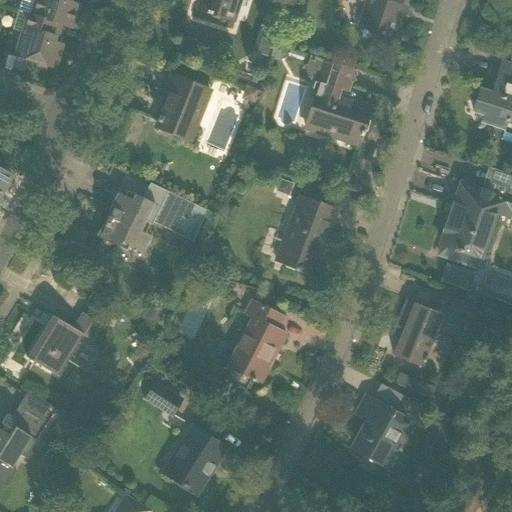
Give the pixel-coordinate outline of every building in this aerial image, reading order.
[(21,0),(18,11),(28,14),(28,15),(60,25),(71,28),(78,4),(69,2),(69,0),(21,0)] [(201,0),(199,9),(233,20),(239,0),(201,0)] [(359,26),(392,37),(398,18),(396,17),(401,0),(362,0),(366,1),(359,26)] [(28,15),(16,56),(38,63),(37,67),(46,70),(48,66),(55,68),(62,44),(53,41),(54,37),(56,37),(60,25),(28,15)] [(303,63),(306,61),(308,65),(311,56),(274,44),(269,59),(277,61),(287,57),(290,59),(303,63)] [(311,56),(308,65),(303,67),(310,80),(319,83),(315,93),(316,93),(305,127),(358,145),(361,136),(362,136),(364,131),(363,131),(370,108),(351,102),(352,99),(350,92),(349,92),(356,70),(311,56)] [(511,66),(503,63),(492,95),(480,91),(473,111),(485,114),(482,122),(502,128),(504,121),(511,123),(511,66)] [(159,122),(157,127),(190,140),(209,91),(172,76),(165,93),(169,95),(161,117),(160,116),(158,121),(159,122)] [(256,104),(260,90),(246,85),(241,99),(256,104)] [(248,136),(255,138),(258,131),(251,128),(248,136)] [(0,195),(11,175),(0,169),(0,195)] [(208,211),(128,172),(110,208),(113,210),(110,217),(109,217),(104,225),(105,226),(99,238),(119,248),(122,242),(138,250),(146,235),(140,232),(145,221),(152,225),(153,222),(194,241),(208,211)] [(293,184),(281,179),(276,191),(288,196),(293,184)] [(511,184),(510,184),(505,198),(461,183),(441,244),(443,244),(439,254),(481,268),(485,258),(487,259),(487,257),(486,257),(501,216),(511,220),(511,184)] [(277,261),(308,272),(321,239),(325,241),(336,211),(300,197),(277,261)] [(208,217),(203,228),(210,231),(215,220),(208,217)] [(476,273),(447,263),(440,281),(469,292),(476,273)] [(219,289),(222,283),(210,276),(205,288),(211,291),(219,289)] [(401,338),(394,356),(420,367),(439,321),(465,332),(475,308),(444,296),(437,312),(407,300),(393,335),(401,338)] [(228,367),(261,384),(278,350),(275,348),(277,344),(282,333),(286,335),(286,334),(279,331),(285,318),(252,301),(245,314),(252,318),(228,367)] [(103,326),(82,313),(72,328),(52,315),(26,358),(58,377),(83,336),(93,342),(103,326)] [(145,357),(150,348),(142,344),(137,353),(145,357)] [(155,382),(144,400),(172,417),(183,399),(155,382)] [(56,409),(28,391),(11,418),(6,415),(1,423),(5,425),(1,430),(0,429),(0,461),(11,468),(30,438),(36,441),(56,409)] [(369,422),(353,450),(381,465),(407,418),(366,395),(355,415),(369,422)] [(435,436),(444,420),(434,415),(425,431),(435,436)] [(165,474),(196,493),(207,476),(204,474),(221,447),(224,449),(225,448),(193,428),(165,474)] [(150,511),(151,511),(126,495),(115,511),(150,511)]
